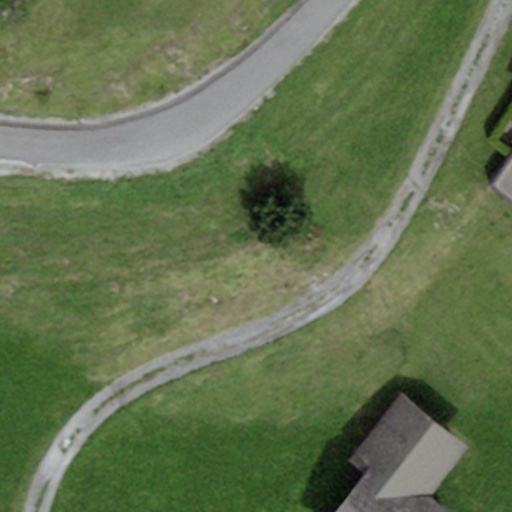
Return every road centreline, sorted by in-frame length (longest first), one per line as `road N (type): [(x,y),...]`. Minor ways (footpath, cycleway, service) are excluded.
road 1 (track): [(494,0),(401,223),(349,286),(288,329),(147,381),(86,424),(32,511)]
road 2 (unclassified): [(0,123),(65,129),(122,121),(190,86),(301,0)]
